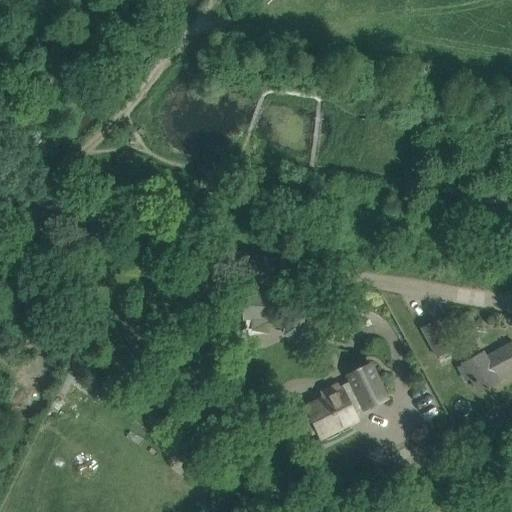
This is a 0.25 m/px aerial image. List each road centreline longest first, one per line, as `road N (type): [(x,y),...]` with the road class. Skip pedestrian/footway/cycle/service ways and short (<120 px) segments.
road 1 (unclassified): [(28,185),(210,247),(511,301)]
road 2 (track): [(313,511),(511,405)]
